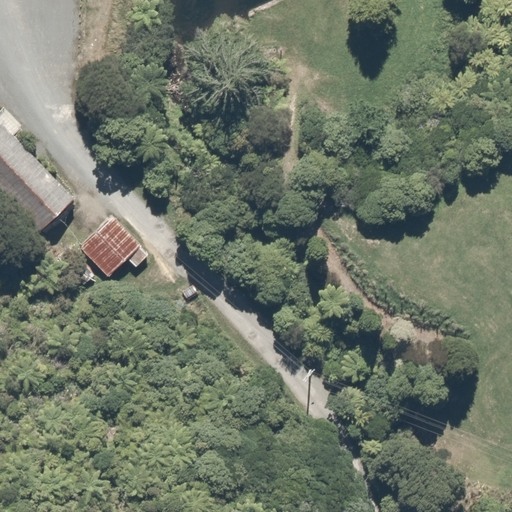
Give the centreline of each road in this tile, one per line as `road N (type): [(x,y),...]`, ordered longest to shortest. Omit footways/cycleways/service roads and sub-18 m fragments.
road 1 (track): [(0,18),(118,187),(233,314),(347,511)]
road 2 (track): [(0,291),(91,299),(177,252)]
